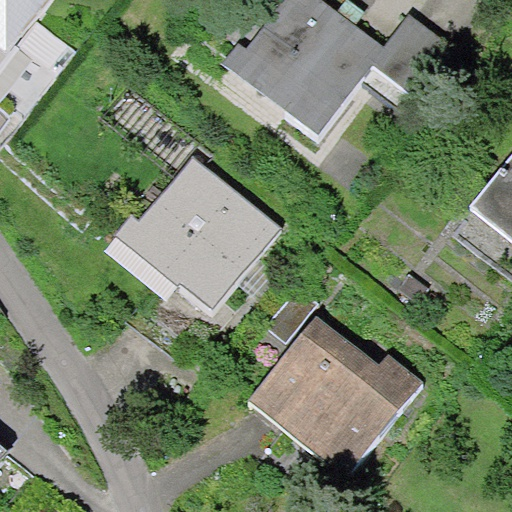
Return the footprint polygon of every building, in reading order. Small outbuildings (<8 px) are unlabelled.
[(0,0),(0,51),(45,0),(0,0)] [(389,59),(308,0),(297,0),(240,78),(332,146),(384,77),(424,106),(461,57),(415,24),(389,59)] [(290,239),(199,168),(134,250),(226,321),(290,239)] [(511,181),(479,226),(511,250),(511,181)] [(416,395),(317,317),(252,399),(351,477),(416,395)]
